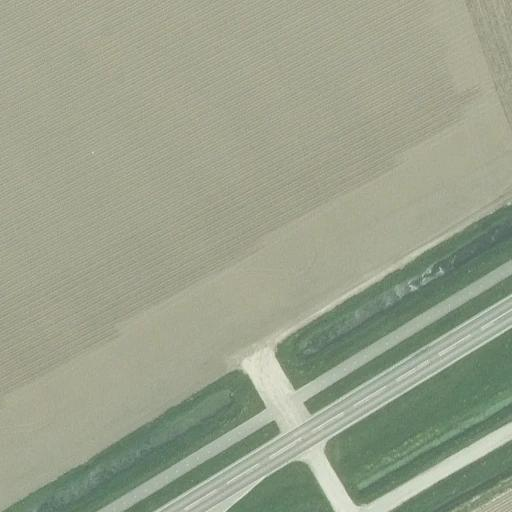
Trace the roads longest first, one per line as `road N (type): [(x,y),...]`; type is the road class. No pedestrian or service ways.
road 1 (secondary): [(181,511),(511,309)]
road 2 (unclassified): [(373,511),(511,431)]
